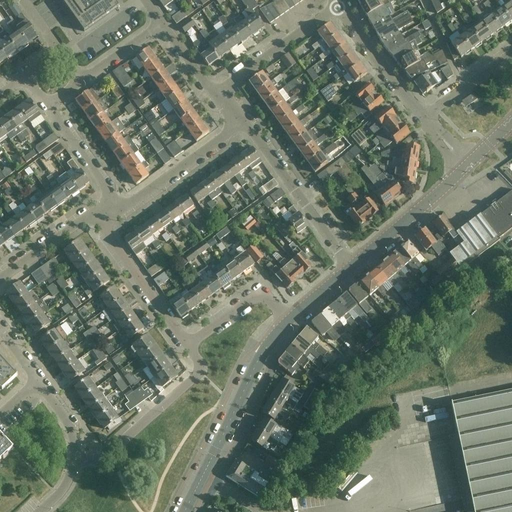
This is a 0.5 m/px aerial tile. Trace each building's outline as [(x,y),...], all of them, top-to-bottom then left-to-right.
[(60,0),(70,13),(84,33),(119,7),(114,0),(60,0)] [(175,1),(174,0),(158,0),(164,8),(175,1)] [(249,19),(244,22),(253,36),(264,28),(252,11),(258,7),(255,2),(253,0),(242,0),(241,2),(247,10),(244,12),(249,19)] [(281,0),(276,2),(284,14),(289,11),(281,0)] [(288,0),(281,0),(289,11),(294,7),(288,0)] [(373,0),(360,7),(364,14),(365,14),(366,17),(389,4),(394,1),(393,0),(373,0)] [(430,0),(437,14),(442,10),(437,0),(430,0)] [(486,0),(484,0),(483,0),(481,2),(491,16),(501,29),(510,23),(511,22),(502,8),(496,13),(488,2),(486,0)] [(495,0),(502,8),(511,22),(511,21),(511,2),(511,1),(506,5),(501,0),(495,0)] [(276,2),(271,5),(279,18),(284,14),(276,2)] [(391,9),(389,4),(366,17),(368,20),(371,27),(372,27),(389,17),(386,11),(391,9)] [(271,5),(265,8),(274,21),(279,18),(271,5)] [(190,7),(189,8),(183,13),(186,18),(194,13),(190,7)] [(478,9),(476,7),(472,9),(474,12),(480,20),(482,23),(491,36),(500,30),(501,29),(491,16),(486,20),(478,9)] [(274,21),(265,8),(260,10),(270,24),(274,21)] [(182,11),(180,13),(171,19),(176,25),(186,18),(183,13),(182,11)] [(391,21),(389,17),(372,27),(376,34),(375,34),(377,36),(410,18),(407,13),(391,21)] [(15,27),(28,45),(38,38),(22,15),(17,18),(20,21),(14,25),(15,27)] [(240,16),(234,20),(238,26),(232,30),(242,44),(253,36),(244,22),(240,16)] [(226,33),(220,37),(230,52),(237,47),(236,46),(240,43),(241,44),(242,44),(232,30),(223,17),(218,20),(223,26),(222,27),(226,33)] [(412,22),(410,18),(377,36),(378,39),(379,39),(383,46),(400,36),(397,31),(412,22)] [(180,27),(185,33),(194,26),(190,20),(180,27)] [(475,27),(472,30),(481,44),(490,37),(492,37),(491,36),(482,23),(480,20),(475,24),(474,26),(475,27)] [(453,27),(457,32),(458,32),(462,29),(458,23),(453,27)] [(314,51),(319,48),(338,34),(331,24),(317,34),(322,40),(312,47),(314,51)] [(14,35),(8,39),(18,52),(28,45),(15,27),(11,30),(14,35)] [(200,33),(204,40),(209,37),(204,30),(200,33)] [(472,30),(462,37),(472,51),(480,44),(480,45),(482,44),(481,44),(472,30)] [(387,53),(389,55),(424,35),(422,31),(409,38),(404,41),(401,36),(400,36),(383,46),(388,52),(387,53)] [(458,32),(457,32),(449,38),(449,40),(450,42),(446,45),(454,61),(460,57),(461,59),(462,58),(470,52),(472,51),(462,37),(458,32)] [(0,48),(8,59),(18,52),(8,39),(4,33),(0,35),(0,48)] [(322,61),(332,54),(332,53),(345,44),(338,34),(319,48),(323,54),(319,57),(322,61)] [(392,57),(397,64),(414,54),(411,49),(416,45),(427,40),(424,35),(389,55),(391,58),(392,57)] [(208,46),(211,50),(218,60),(226,55),(225,54),(229,51),(230,52),(220,37),(208,46)] [(198,42),(193,46),(208,67),(218,60),(211,50),(208,46),(203,49),(198,42)] [(329,71),(333,68),(352,54),(345,44),(332,53),(332,54),(337,60),(327,67),(329,71)] [(136,58),(143,69),(156,60),(148,49),(136,58)] [(431,57),(404,72),(406,75),(410,80),(411,81),(420,77),(428,72),(425,66),(430,63),(431,64),(437,61),(440,67),(447,64),(442,51),(431,57)] [(402,70),(404,72),(431,57),(429,52),(418,58),(415,53),(414,54),(397,64),(401,70),(402,70)] [(288,54),(281,60),(288,70),(296,65),(288,54)] [(337,81),(347,74),(347,73),(359,64),(352,54),(333,68),(338,75),(334,78),(337,81)] [(143,69),(151,79),(163,70),(156,60),(143,69)] [(347,73),(347,74),(354,84),(362,78),(367,74),(359,64),(347,73)] [(272,66),(266,71),(268,74),(275,70),(272,66)] [(453,76),(449,67),(440,70),(447,80),(453,76)] [(127,81),(119,69),(113,73),(121,85),(127,81)] [(151,79),(159,90),(171,81),(163,70),(151,79)] [(249,83),(256,93),(270,83),(262,73),(256,78),(256,77),(254,79),(249,83),(249,84),(249,83)] [(118,87),(109,75),(103,80),(112,92),(118,87)] [(256,93),(264,103),(277,94),(273,88),(277,86),(276,85),(283,80),(280,76),(270,83),(256,93)] [(423,81),(422,79),(415,84),(423,95),(426,93),(426,94),(430,91),(429,91),(436,86),(430,77),(429,76),(423,81)] [(159,90),(166,100),(179,92),(171,81),(159,90)] [(264,103),(271,113),(284,104),(280,98),(291,90),(294,88),(291,84),(277,94),(264,103)] [(350,107),(354,112),(375,94),(373,91),(368,85),(355,96),(358,100),(350,107)] [(320,93),(328,103),(333,99),(332,98),(337,95),(330,86),(320,93)] [(124,96),(118,87),(112,92),(118,100),(124,96)] [(75,102),(83,112),(99,101),(92,90),(75,102)] [(166,100),(174,111),(186,102),(179,92),(166,100)] [(375,94),(354,112),(347,117),(351,122),(361,114),(365,120),(372,115),(370,113),(383,102),(378,96),(377,97),(375,94)] [(467,99),(471,105),(477,100),(476,100),(473,95),(473,94),(467,99)] [(288,101),(291,105),(298,100),(295,96),(288,101)] [(140,97),(133,102),(136,106),(143,101),(140,97)] [(91,123),(103,114),(108,111),(100,100),(99,101),(83,112),(91,123)] [(41,116),(30,101),(26,104),(26,105),(20,109),(18,108),(27,121),(28,121),(34,129),(44,121),(41,117),(41,116)] [(145,105),(143,101),(136,106),(139,110),(145,105)] [(174,111),(181,121),(194,113),(186,102),(174,111)] [(327,109),(331,114),(338,107),(334,103),(327,109)] [(131,104),(124,109),(127,113),(133,108),(131,104)] [(271,113),(278,123),(292,114),(284,104),(271,113)] [(302,106),(295,111),(298,115),(305,110),(302,106)] [(12,114),(8,116),(25,139),(29,136),(25,130),(26,130),(22,125),(27,121),(18,108),(11,113),(12,114)] [(136,112),(133,108),(127,113),(130,116),(136,112)] [(382,128),(395,117),(388,108),(375,119),(378,123),(369,130),(374,135),(382,128)] [(154,109),(144,116),(151,127),(158,123),(161,121),(160,119),(157,121),(155,119),(156,118),(155,116),(157,114),(155,112),(156,111),(154,109)] [(181,121),(189,132),(201,123),(194,113),(181,121)] [(91,123),(98,133),(111,124),(103,114),(91,123)] [(278,123),(286,133),(299,123),(292,114),(278,123)] [(0,120),(0,127),(6,136),(7,136),(10,141),(17,137),(20,142),(25,139),(8,116),(4,119),(4,118),(0,120)] [(286,133),(293,143),(306,134),(302,128),(312,120),(309,116),(286,133)] [(377,138),(381,143),(402,126),(395,117),(382,128),(385,131),(377,138)] [(106,144),(118,135),(125,130),(117,119),(111,124),(98,133),(106,144)] [(165,133),(158,123),(151,127),(159,137),(165,133)] [(201,123),(189,132),(196,143),(209,134),(201,123)] [(146,125),(139,130),(142,134),(148,129),(146,125)] [(402,126),(381,143),(385,148),(394,141),(397,145),(404,139),(404,138),(410,134),(402,125),(402,126)] [(293,143),(300,153),(313,144),(310,139),(314,136),(313,135),(319,130),(316,126),(306,134),(293,143)] [(151,133),(148,129),(142,134),(145,137),(151,133)] [(351,137),(359,147),(367,140),(359,131),(351,137)] [(58,141),(54,134),(43,142),(47,148),(58,141)] [(106,144),(113,154),(131,141),(128,137),(123,141),(118,135),(106,144)] [(300,153),(307,163),(321,154),(316,148),(327,140),(324,136),(313,144),(300,153)] [(163,150),(156,139),(150,144),(157,154),(163,150)] [(113,154),(121,165),(133,156),(138,152),(131,141),(113,154)] [(47,148),(43,142),(37,147),(36,150),(39,155),(47,148)] [(175,142),(172,144),(166,148),(174,159),(182,153),(175,142)] [(61,144),(52,150),(50,152),(53,156),(54,158),(65,150),(61,144)] [(321,154),(307,163),(315,173),(314,173),(315,174),(328,164),(324,158),(327,155),(328,156),(337,149),(333,145),(321,154)] [(381,157),(392,159),(400,160),(417,162),(418,154),(417,154),(418,147),(407,145),(406,152),(403,152),(402,154),(399,153),(399,154),(393,153),(392,154),(391,151),(381,154),(381,157)] [(171,161),(163,150),(157,154),(165,165),(171,161)] [(252,150),(242,157),(249,167),(251,171),(262,163),(252,150)] [(26,164),(37,156),(34,151),(23,159),(26,164)] [(53,156),(50,152),(43,157),(46,161),(53,156)] [(121,165),(128,175),(141,166),(133,156),(121,165)] [(16,160),(21,167),(26,163),(21,157),(16,160)] [(242,157),(232,164),(239,174),(249,167),(242,157)] [(387,162),(386,168),(415,172),(417,162),(400,160),(392,159),(392,163),(387,162)] [(80,171),(72,160),(67,164),(75,176),(70,179),(79,192),(86,187),(85,186),(89,184),(80,171)] [(341,160),(325,171),(328,176),(328,177),(329,177),(330,178),(336,173),(346,185),(355,178),(341,160)] [(141,166),(128,175),(136,186),(149,177),(144,171),(149,167),(145,163),(141,166)] [(232,164),(221,171),(229,182),(234,177),(242,188),(246,185),(239,174),(232,164)] [(415,172),(386,168),(380,166),(379,169),(390,177),(393,177),(393,176),(395,176),(395,177),(399,177),(399,179),(404,180),(404,183),(413,185),(413,181),(414,181),(415,172)] [(375,194),(379,200),(385,207),(391,202),(393,200),(376,180),(372,174),(365,167),(361,170),(374,187),(378,192),(375,194)] [(4,171),(1,173),(5,179),(12,174),(10,170),(4,169),(4,171)] [(377,169),(372,174),(376,180),(393,200),(394,201),(394,200),(393,199),(396,198),(396,199),(403,193),(393,181),(389,184),(385,179),(382,175),(377,169)] [(221,171),(211,179),(218,189),(224,185),(232,196),(236,192),(229,182),(221,171)] [(328,176),(325,171),(317,177),(321,182),(328,177),(328,176)] [(248,175),(252,181),(257,178),(253,172),(248,175)] [(66,174),(55,181),(68,199),(71,196),(72,197),(79,192),(70,179),(66,174)] [(49,185),(53,191),(49,194),(58,207),(65,203),(64,202),(68,199),(55,181),(51,176),(47,179),(51,184),(49,185)] [(15,179),(8,184),(14,192),(21,187),(15,179)] [(211,179),(201,186),(208,196),(212,201),(222,194),(218,189),(211,179)] [(274,180),(266,186),(263,187),(268,193),(278,186),(274,180)] [(208,196),(201,186),(190,194),(198,204),(208,196)] [(34,188),(30,191),(47,214),(50,211),(56,206),(57,208),(58,207),(49,194),(43,198),(40,193),(39,194),(34,188)] [(345,190),(351,197),(368,219),(371,217),(372,217),(373,217),(374,217),(378,214),(378,213),(379,212),(369,200),(364,204),(362,201),(360,202),(349,188),(345,190)] [(280,189),(272,195),(270,197),(275,203),(285,196),(280,189)] [(33,205),(27,210),(37,223),(44,218),(43,217),(47,214),(30,191),(25,195),(33,205)] [(449,255),(453,260),(459,267),(511,226),(511,191),(481,216),(480,215),(479,216),(480,216),(473,222),(472,221),(471,222),(472,222),(465,228),(464,227),(464,228),(457,234),(456,233),(456,234),(462,242),(458,246),(459,247),(449,255)] [(186,197),(175,204),(183,215),(193,208),(192,205),(186,197)] [(368,219),(351,197),(347,200),(351,205),(343,211),(347,217),(349,216),(359,228),(360,227),(360,228),(365,224),(364,224),(365,223),(365,222),(368,219)] [(18,202),(23,209),(27,205),(23,199),(18,202)] [(13,213),(17,217),(25,229),(29,227),(29,226),(35,221),(36,223),(37,223),(27,210),(22,214),(18,208),(17,209),(10,200),(7,202),(9,206),(9,207),(13,213)] [(207,204),(211,209),(215,206),(212,201),(207,204)] [(175,204),(165,212),(173,222),(183,215),(175,204)] [(4,210),(9,216),(13,213),(9,207),(4,210)] [(286,224),(288,222),(297,235),(307,227),(299,215),(298,215),(293,207),(288,211),(289,212),(282,217),(286,224)] [(165,212),(155,219),(163,229),(173,222),(165,212)] [(197,212),(192,215),(196,221),(201,218),(197,212)] [(17,217),(6,225),(15,237),(14,236),(21,232),(21,233),(25,229),(17,217)] [(448,234),(458,246),(462,242),(456,234),(443,217),(433,224),(440,233),(435,237),(438,242),(439,241),(442,239),(448,234)] [(155,219),(145,226),(153,236),(163,229),(155,219)] [(182,223),(186,229),(191,225),(187,219),(182,223)] [(273,228),(284,240),(289,235),(279,223),(273,228)] [(0,227),(0,239),(4,245),(8,242),(7,241),(14,237),(14,238),(15,237),(6,225),(1,229),(0,227)] [(145,226),(135,234),(146,248),(152,244),(156,250),(156,249),(158,251),(161,249),(153,236),(145,226)] [(172,230),(176,235),(180,232),(176,227),(172,230)] [(216,236),(220,241),(230,233),(227,228),(216,236)] [(446,250),(439,241),(438,242),(436,244),(425,230),(415,237),(426,252),(431,248),(437,254),(439,255),(446,250)] [(146,249),(146,248),(135,234),(125,241),(132,251),(136,256),(146,249)] [(162,237),(166,243),(170,240),(166,234),(162,237)] [(213,238),(206,243),(210,249),(217,244),(213,238)] [(68,256),(72,262),(87,251),(86,252),(82,246),(83,246),(80,241),(64,252),(68,257),(68,256)] [(206,243),(195,251),(199,257),(210,249),(206,243)] [(217,246),(224,256),(228,253),(221,243),(217,246)] [(403,248),(401,249),(420,271),(423,268),(415,258),(418,255),(408,243),(403,247),(402,247),(403,248)] [(296,258),(292,262),(304,275),(306,273),(307,273),(310,271),(310,269),(312,267),(307,261),(292,244),(289,247),(293,252),(292,253),(296,258)] [(247,252),(257,264),(263,258),(253,247),(247,252)] [(241,257),(234,262),(243,274),(254,266),(240,248),(236,251),(241,257)] [(398,251),(394,255),(404,267),(408,264),(416,274),(420,271),(401,249),(401,248),(400,249),(401,250),(399,251),(399,250),(398,251)] [(76,268),(79,273),(94,262),(91,257),(90,258),(86,252),(87,252),(87,251),(72,262),(76,268)] [(199,257),(195,251),(185,258),(185,259),(188,264),(199,257)] [(284,269),(287,272),(295,282),(299,279),(300,279),(303,277),(303,275),(304,275),(292,262),(289,265),(284,260),(283,261),(276,253),(272,256),(284,269)] [(385,262),(404,284),(406,287),(407,287),(411,283),(405,276),(409,273),(404,267),(394,255),(387,260),(387,261),(386,262),(385,262)] [(57,264),(54,260),(45,266),(53,276),(58,273),(54,266),(57,264)] [(459,267),(453,260),(436,274),(439,277),(440,277),(444,281),(460,268),(459,267)] [(83,277),(87,282),(102,272),(101,272),(97,267),(97,266),(94,262),(79,273),(82,277),(83,277)] [(234,262),(224,269),(232,281),(243,274),(234,262)] [(404,284),(385,262),(385,263),(383,264),(377,269),(387,282),(387,281),(393,288),(397,284),(402,290),(406,287),(404,284)] [(295,282),(287,272),(284,269),(280,272),(276,267),(275,269),(270,263),(266,267),(281,284),(282,284),(287,289),(289,287),(291,287),(293,285),(293,284),(295,282)] [(157,264),(147,272),(151,278),(161,271),(157,264)] [(219,273),(213,277),(222,289),(223,288),(224,291),(231,286),(229,284),(232,281),(224,269),(221,265),(216,268),(219,273)] [(53,276),(45,266),(40,269),(48,280),(53,276)] [(206,275),(200,280),(212,296),(222,289),(213,277),(207,268),(202,271),(206,275)] [(48,280),(40,269),(32,276),(35,280),(38,277),(43,283),(48,280)] [(387,282),(377,269),(371,274),(371,275),(369,277),(368,276),(382,293),(385,290),(382,286),(387,282)] [(102,272),(87,282),(91,288),(91,289),(85,293),(88,298),(109,282),(106,278),(105,278),(101,273),(102,272)] [(154,281),(158,288),(169,280),(164,274),(154,281)] [(195,283),(189,287),(201,304),(212,296),(200,280),(196,275),(192,278),(195,283)] [(385,297),(382,293),(368,276),(367,277),(368,277),(365,279),(359,284),(369,297),(377,290),(383,298),(385,297)] [(440,277),(439,277),(431,284),(432,284),(431,285),(439,294),(440,293),(439,291),(446,284),(444,281),(440,277)] [(62,278),(56,283),(59,287),(66,282),(62,278)] [(69,287),(66,282),(59,287),(62,292),(69,287)] [(25,287),(22,283),(6,293),(10,298),(10,297),(14,303),(14,304),(27,294),(23,289),(25,287)] [(189,295),(182,299),(191,311),(201,304),(189,287),(186,283),(182,286),(189,295)] [(53,284),(47,289),(50,293),(56,289),(53,284)] [(357,285),(348,293),(367,315),(372,311),(364,301),(368,298),(357,285)] [(428,292),(432,298),(437,294),(433,288),(428,292)] [(60,293),(56,289),(50,293),(53,298),(60,293)] [(104,303),(108,308),(121,299),(120,299),(116,294),(117,293),(114,289),(98,300),(102,304),(104,303)] [(422,289),(414,296),(420,304),(429,296),(422,289)] [(191,311),(182,299),(176,290),(171,293),(175,298),(169,302),(172,307),(180,319),(191,311)] [(31,292),(27,294),(14,304),(15,304),(19,309),(18,310),(21,314),(36,303),(39,301),(36,297),(35,297),(31,292)] [(353,302),(347,294),(337,302),(349,316),(354,322),(359,318),(364,324),(369,320),(353,302)] [(420,304),(414,296),(406,304),(412,311),(420,304)] [(71,303),(74,308),(80,303),(77,299),(71,303)] [(109,323),(113,320),(129,309),(125,305),(121,300),(121,299),(108,308),(104,311),(108,317),(106,319),(109,323)] [(337,302),(328,310),(342,326),(349,334),(358,326),(354,322),(349,316),(337,302)] [(40,307),(36,303),(21,314),(24,318),(25,318),(29,323),(28,324),(42,315),(38,309),(40,307)] [(71,310),(68,305),(62,310),(65,314),(71,310)] [(85,309),(78,314),(83,320),(84,320),(86,324),(90,322),(86,318),(89,316),(85,309)] [(118,332),(122,329),(136,319),(135,320),(131,314),(132,314),(129,309),(113,320),(116,324),(113,326),(118,332)] [(342,326),(328,310),(319,317),(338,339),(343,334),(339,329),(342,326)] [(398,312),(389,320),(395,326),(403,319),(399,314),(398,312)] [(42,315),(28,324),(29,324),(33,329),(33,330),(36,335),(51,324),(48,319),(46,320),(42,315)] [(79,320),(76,316),(70,320),(73,325),(79,320)] [(338,339),(319,317),(311,324),(322,337),(327,333),(335,341),(338,339)] [(122,329),(126,334),(124,336),(128,341),(143,330),(140,325),(139,326),(135,320),(136,320),(136,319),(122,329)] [(48,351),(61,342),(67,338),(59,327),(40,341),(44,346),(45,345),(49,351),(48,351)] [(95,327),(89,331),(92,335),(98,331),(95,327)] [(383,333),(388,339),(396,332),(391,327),(383,333)] [(306,328),(299,338),(320,355),(324,358),(327,353),(314,343),(318,338),(306,328)] [(92,335),(89,331),(83,335),(86,340),(92,335)] [(101,336),(98,331),(92,335),(95,340),(101,336)] [(74,336),(76,342),(83,340),(81,334),(74,336)] [(95,340),(92,335),(86,340),(89,344),(95,340)] [(136,351),(141,357),(155,347),(155,346),(154,347),(150,341),(151,341),(148,336),(132,347),(136,352),(136,351)] [(299,338),(292,346),(307,359),(311,354),(317,359),(320,355),(299,338)] [(52,357),(55,361),(71,351),(68,347),(66,348),(61,342),(48,351),(48,352),(49,351),(53,357),(52,357)] [(364,349),(368,353),(375,347),(371,343),(364,349)] [(105,351),(108,355),(114,351),(111,346),(105,351)] [(285,354),(300,367),(303,370),(310,361),(307,359),(292,346),(285,354)] [(144,363),(147,368),(162,357),(160,352),(159,353),(155,347),(156,347),(155,347),(141,357),(144,362),(144,363)] [(358,360),(349,349),(342,356),(351,364),(358,360)] [(62,372),(63,372),(76,362),(72,356),(74,355),(71,351),(55,361),(58,366),(59,365),(63,371),(62,372)] [(105,357),(102,353),(96,357),(99,362),(105,357)] [(300,367),(285,354),(284,355),(280,360),(279,361),(278,362),(278,366),(292,377),(295,373),(300,367)] [(351,364),(342,356),(333,366),(338,370),(351,364)] [(113,362),(116,366),(122,362),(119,357),(113,362)] [(151,372),(155,377),(170,367),(169,367),(165,362),(166,361),(162,357),(147,368),(150,372),(151,372)] [(15,377),(11,372),(0,360),(0,388),(2,390),(17,376),(17,375),(15,377)] [(76,362),(63,372),(64,371),(68,377),(67,378),(70,382),(85,371),(82,367),(80,368),(76,362)] [(113,368),(110,363),(104,368),(107,372),(113,368)] [(170,367),(155,377),(151,380),(158,391),(177,377),(174,373),(173,373),(169,368),(170,367)] [(318,369),(312,376),(317,377),(322,377),(326,375),(322,372),(318,369)] [(334,372),(332,373),(326,375),(322,377),(317,377),(318,377),(327,383),(334,372)] [(131,373),(124,378),(127,382),(134,377),(131,373)] [(312,376),(308,373),(304,377),(312,383),(314,384),(318,377),(317,377),(312,376)] [(117,383),(115,384),(118,388),(125,384),(117,374),(113,377),(117,383)] [(137,382),(134,377),(127,382),(131,387),(137,382)] [(82,399),(96,389),(92,383),(93,382),(90,378),(75,389),(78,393),(79,393),(83,398),(82,399)] [(282,381),(275,392),(288,399),(297,404),(303,394),(282,381)] [(128,389),(125,384),(118,388),(122,393),(128,389)] [(140,388),(135,392),(143,402),(152,395),(148,390),(144,393),(140,388)] [(86,405),(89,409),(105,398),(102,394),(100,395),(96,389),(82,399),(83,399),(87,404),(86,405)] [(511,511),(511,391),(452,404),(474,511),(511,511)] [(135,392),(131,395),(138,405),(143,402),(135,392)] [(275,392),(269,403),(281,410),(285,404),(290,407),(289,409),(293,411),(297,404),(288,399),(275,392)] [(138,405),(131,395),(126,398),(129,403),(125,406),(129,412),(138,405)] [(96,420),(97,419),(111,409),(106,403),(108,402),(105,398),(89,409),(92,413),(91,414),(96,420)] [(307,402),(304,408),(310,412),(314,406),(307,402)] [(269,403),(262,413),(274,421),(278,415),(283,418),(282,420),(286,422),(290,415),(281,410),(269,403)] [(111,409),(97,419),(96,420),(100,426),(101,426),(104,430),(107,428),(109,431),(121,422),(119,419),(120,419),(116,414),(114,415),(111,409)] [(264,419),(257,431),(270,438),(279,443),(281,439),(285,432),(264,419)] [(257,431),(251,441),(263,449),(267,443),(272,446),(271,448),(275,450),(279,443),(270,438),(257,431)] [(0,461),(2,459),(3,461),(4,460),(2,459),(12,450),(0,436),(0,461)] [(259,475),(257,477),(268,484),(271,479),(274,474),(280,464),(269,457),(263,467),(260,472),(260,473),(259,475)] [(236,461),(226,478),(234,483),(259,499),(265,490),(268,484),(257,477),(259,475),(244,466),(236,461)]
